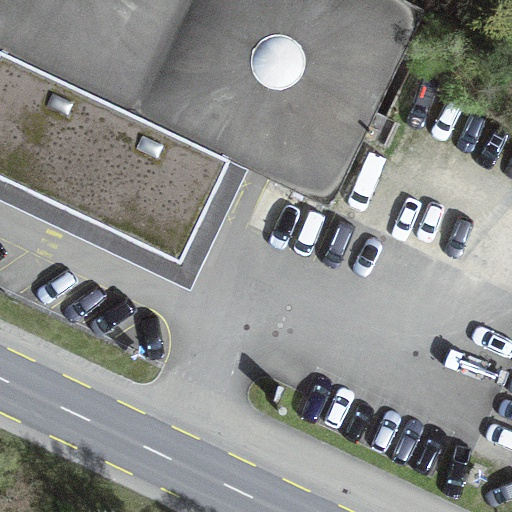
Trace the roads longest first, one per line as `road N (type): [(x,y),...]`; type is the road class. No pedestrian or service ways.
road 1 (unknown): [(212,478),(290,299),(342,288),(511,329)]
road 2 (primary): [(0,376),(282,511)]
